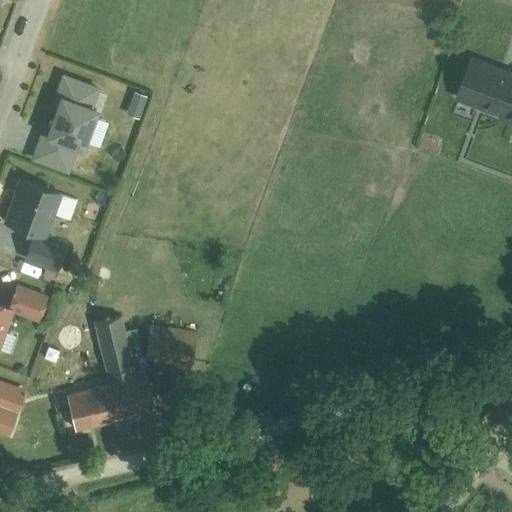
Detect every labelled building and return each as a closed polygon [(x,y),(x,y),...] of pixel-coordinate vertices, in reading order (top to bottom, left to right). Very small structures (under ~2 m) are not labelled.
[(511,60),(476,48),(459,98),(511,116),(511,60)] [(100,99),(60,85),(46,125),(40,124),(29,157),(68,170),(78,141),(84,143),(100,99)] [(23,174),(8,220),(33,229),(47,233),(62,187),(23,174)] [(33,229),(25,255),(57,265),(65,239),(47,233),(33,229)] [(47,290),(15,279),(9,297),(14,298),(11,307),(39,316),(47,290)] [(0,293),(0,337),(11,307),(14,298),(9,297),(0,293)] [(63,392),(70,431),(151,415),(132,316),(96,323),(108,384),(63,392)] [(198,340),(149,330),(145,356),(193,365),(198,340)] [(0,435),(9,438),(26,386),(0,377),(0,435)]
